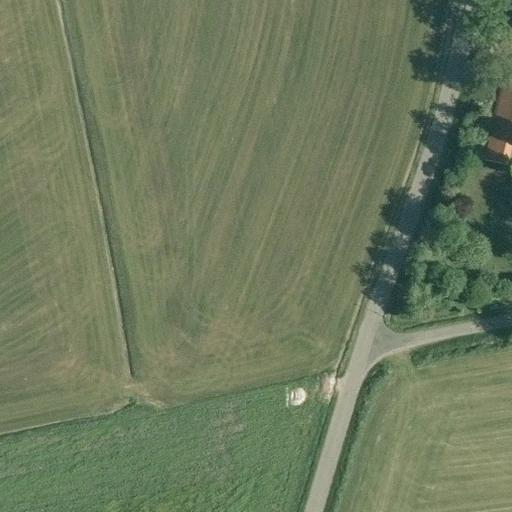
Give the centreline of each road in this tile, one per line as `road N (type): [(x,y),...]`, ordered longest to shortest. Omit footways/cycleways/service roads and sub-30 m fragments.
road 1 (unclassified): [(367,334),(454,88),(469,0)]
road 2 (unclassified): [(316,511),(367,334)]
road 3 (unclassified): [(367,334),(511,309)]
